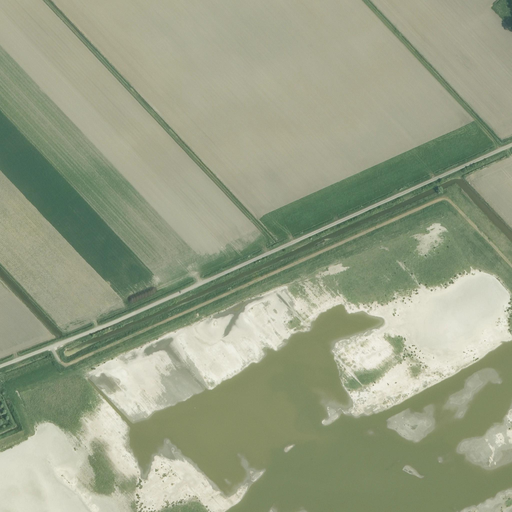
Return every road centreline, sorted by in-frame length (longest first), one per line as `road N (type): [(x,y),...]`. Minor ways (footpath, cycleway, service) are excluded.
road 1 (unclassified): [(0,366),(511,142)]
road 2 (unknown): [(51,347),(66,364),(440,198),(511,267)]
